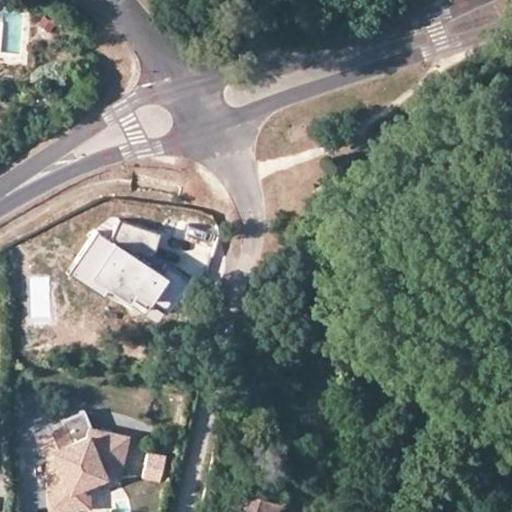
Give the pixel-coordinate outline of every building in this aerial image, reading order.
[(327,143),(343,162),(363,145),(346,127),(327,143)] [(91,224),(72,256),(75,258),(157,307),(163,310),(184,270),(161,259),(156,269),(146,263),(156,231),(117,215),(107,232),(91,224)] [(318,238),(296,237),(290,241),(290,249),(295,253),(318,254),(318,238)] [(157,307),(75,258),(66,272),(100,296),(103,292),(149,321),(157,307)] [(64,421),(37,431),(46,455),(49,506),(88,504),(87,477),(117,475),(126,434),(88,425),(89,430),(70,436),(64,421)] [(167,456),(146,452),(140,475),(161,479),(167,456)] [(225,511),(279,511),(282,500),(233,487),(225,511)]
